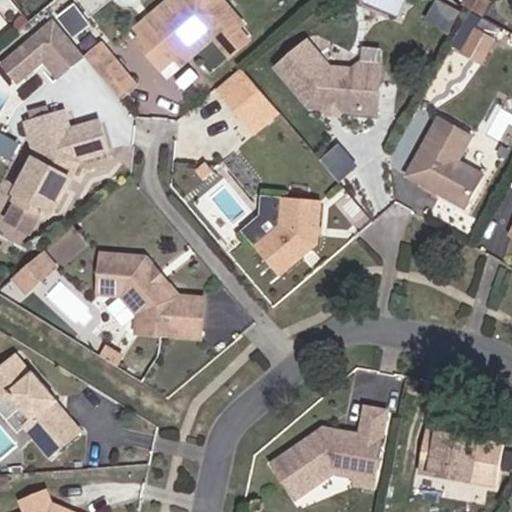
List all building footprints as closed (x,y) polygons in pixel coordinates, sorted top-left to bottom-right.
[(448,0),(440,0),(430,17),(452,30),(465,9),(448,0)] [(62,14),(79,36),(95,24),(79,2),(62,14)] [(130,57),(125,62),(149,90),(162,79),(171,71),(177,78),(201,57),(218,77),(234,63),(223,50),(228,46),(205,18),(199,23),(188,9),(173,22),(167,15),(141,37),(147,43),(130,57)] [(50,63),(61,79),(91,58),(62,17),(3,58),(20,83),(50,63)] [(486,63),(501,36),(479,23),(464,50),(486,63)] [(141,37),(124,51),(130,57),(147,43),(141,37)] [(464,52),(452,73),(469,83),(481,61),(464,52)] [(327,129),(364,132),(368,92),(349,91),(317,89),(295,63),(265,89),(298,127),(317,128),(327,129)] [(74,84),(85,96),(100,83),(89,71),(74,84)] [(162,79),(168,85),(177,78),(171,71),(162,79)] [(85,96),(109,123),(123,110),(100,83),(85,96)] [(350,84),(349,91),(368,92),(368,85),(350,84)] [(236,101),(213,121),(236,148),(244,141),(252,150),(268,136),(236,101)] [(58,153),(52,135),(14,146),(24,181),(2,224),(31,239),(40,236),(52,215),(50,209),(54,199),(61,197),(67,185),(96,174),(87,144),(58,153)] [(415,204),(418,199),(428,205),(431,213),(457,228),(476,196),(451,181),(465,157),(433,138),(400,196),(415,204)] [(236,148),(244,157),(252,150),(244,141),(236,148)] [(325,155),(340,180),(361,167),(346,142),(325,155)] [(61,197),(54,199),(50,209),(52,215),(61,197)] [(418,199),(415,204),(431,213),(428,205),(418,199)] [(270,248),(245,269),(268,298),(306,266),(309,223),(273,220),(270,248)] [(511,259),(511,238),(503,255),(511,259)] [(33,275),(2,301),(15,317),(46,291),(33,275)] [(92,277),(89,316),(113,317),(127,337),(126,355),(190,360),(192,321),(166,319),(153,302),(148,302),(143,296),(145,291),(136,280),(92,277)] [(153,302),(145,291),(143,296),(148,302),(153,302)] [(18,398),(3,380),(0,382),(0,419),(21,443),(14,450),(40,479),(68,454),(55,439),(49,444),(38,431),(46,424),(21,396),(18,398)] [(350,499),(351,490),(369,493),(380,434),(359,430),(350,458),(349,462),(339,460),(335,455),(317,452),(266,485),(283,511),(299,511),(326,495),(350,499)] [(420,454),(411,496),(493,511),(501,470),(420,454)] [(350,499),(348,507),(366,510),(369,493),(351,490),(350,499)]
